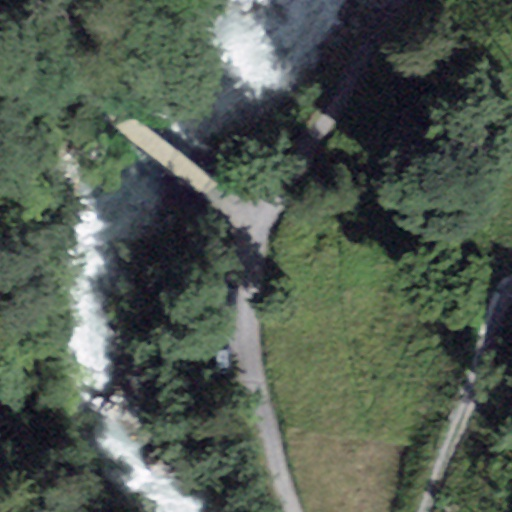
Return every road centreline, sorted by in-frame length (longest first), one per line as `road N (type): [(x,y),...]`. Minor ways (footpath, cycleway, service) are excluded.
road 1 (track): [(104,0),(99,103),(247,216)]
road 2 (track): [(393,0),(318,124),(247,216)]
